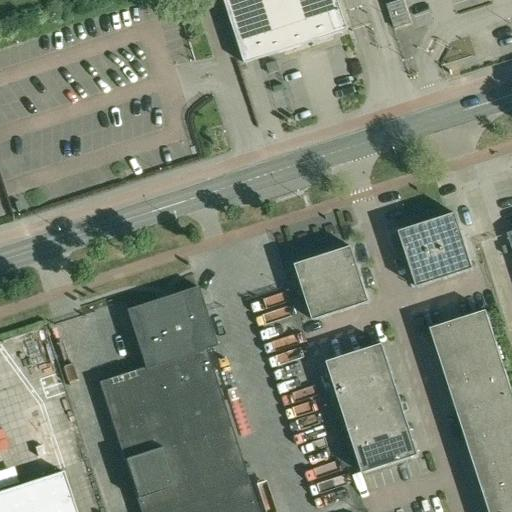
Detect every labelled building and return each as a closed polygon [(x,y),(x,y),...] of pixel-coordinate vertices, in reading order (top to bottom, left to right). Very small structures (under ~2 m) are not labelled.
[(224,0),(245,65),(349,32),(338,0),(224,0)] [(388,6),(395,29),(410,24),(403,1),(400,2),(388,6)] [(456,215),(428,224),(446,279),(474,270),(456,215)] [(400,233),(417,289),(446,279),(428,224),(400,233)] [(352,248),(324,257),(342,313),(370,304),(352,248)] [(324,257),(296,266),(314,322),(342,313),(324,257)] [(237,430),(232,431),(206,349),(214,346),(204,312),(197,289),(128,312),(145,369),(100,384),(127,473),(138,505),(126,509),(120,511),(119,511),(258,511),(237,447),(242,445),(237,430)] [(430,330),(439,359),(495,341),(486,312),(430,330)] [(439,359),(448,386),(504,368),(495,341),(439,359)] [(327,364),(336,392),(392,374),(383,346),(327,364)] [(448,386),(457,414),(511,395),(511,392),(504,368),(448,386)] [(336,392),(345,419),(401,401),(392,374),(336,392)] [(511,395),(457,414),(466,441),(511,426),(511,395)] [(345,419),(354,447),(410,429),(401,401),(345,419)] [(511,426),(466,441),(475,468),(511,456),(511,426)] [(0,482),(22,478),(12,429),(0,431),(0,482)] [(354,447),(363,474),(363,475),(419,457),(410,429),(354,447)] [(511,456),(475,468),(483,496),(511,486),(511,456)] [(0,511),(76,511),(63,472),(0,492),(0,511)] [(511,511),(511,486),(483,496),(488,511),(511,511)]
